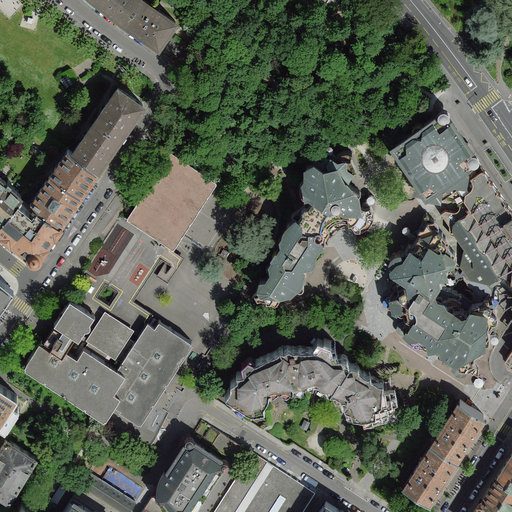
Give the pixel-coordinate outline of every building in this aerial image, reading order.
[(140,0),(96,0),(125,22),(140,0)] [(176,21),(145,0),(140,0),(125,22),(159,46),(173,26),(176,21)] [(118,87),(96,121),(120,137),(143,104),(118,87)] [(414,132),(395,145),(399,150),(398,156),(405,158),(413,163),(417,170),(419,178),(418,184),(415,192),(431,184),(432,195),(443,197),(446,195),(448,198),(456,200),(459,202),(460,206),(458,210),(452,211),(446,210),(441,213),(450,225),(450,233),(458,237),(461,241),(488,236),(511,221),(511,208),(478,160),(479,156),(478,153),(475,151),(472,151),(449,117),(450,113),(449,110),(446,109),(442,109),(439,111),(438,115),(424,125),(420,123),(415,125),(413,128),(414,132)] [(96,121),(73,153),(97,171),(120,137),(96,121)] [(68,149),(51,174),(80,194),(97,171),(73,153),(68,149)] [(306,198),(305,203),(300,208),(329,229),(336,222),(341,220),(347,221),(352,223),(356,229),(363,229),(369,226),(374,220),(374,212),(371,205),(365,207),(359,203),(358,197),(361,191),(348,182),(347,177),(350,173),(357,169),(351,159),(353,152),(347,150),(339,153),(334,157),(332,156),(330,159),(318,152),(315,155),(314,163),(307,166),(307,175),(304,180),(300,180),(300,187),(304,194),(306,193),(306,198)] [(171,151),(127,219),(161,242),(171,248),(216,181),(171,151)] [(30,204),(36,208),(59,224),(80,194),(51,174),(34,198),(30,204)] [(6,182),(0,177),(0,221),(1,222),(17,202),(21,197),(21,195),(10,185),(12,182),(8,179),(6,182)] [(432,195),(431,184),(415,192),(432,195)] [(29,211),(17,202),(1,222),(0,222),(0,229),(32,256),(34,257),(36,257),(38,256),(59,224),(36,208),(32,214),(32,216),(33,217),(30,220),(29,218),(29,216),(27,215),(29,213),(29,211)] [(329,229),(300,208),(293,213),(284,233),(279,242),(280,248),(304,262),(307,263),(315,260),(322,254),(325,246),(327,235),(329,229)] [(430,218),(427,213),(424,218),(423,223),(418,230),(414,233),(411,237),(405,252),(400,251),(395,253),(391,258),(390,262),(391,268),(395,272),(400,274),(404,274),(405,278),(399,280),(406,286),(419,261),(422,263),(434,244),(448,243),(449,241),(447,236),(442,234),(443,232),(439,229),(439,226),(434,220),(430,218)] [(119,291),(132,300),(161,257),(154,252),(161,242),(127,219),(90,273),(93,275),(106,283),(119,291)] [(511,221),(488,236),(461,241),(465,247),(461,266),(470,279),(488,282),(491,286),(499,280),(502,276),(501,274),(511,267),(511,221)] [(154,252),(161,257),(174,266),(177,269),(185,258),(171,248),(161,242),(154,252)] [(455,252),(448,243),(434,244),(422,263),(419,261),(406,286),(399,280),(388,282),(389,288),(386,292),(389,298),(385,299),(383,301),(383,304),(384,306),(386,307),(394,307),(394,310),(402,314),(404,313),(406,321),(399,324),(397,326),(397,328),(397,330),(398,332),(406,337),(407,340),(409,342),(410,344),(413,346),(441,301),(439,299),(438,298),(436,298),(435,297),(436,296),(434,291),(439,282),(432,279),(432,278),(438,269),(441,271),(446,271),(452,262),(453,263),(457,262),(457,257),(457,255),(455,252)] [(304,262),(280,248),(276,249),(273,253),(274,256),(267,266),(271,273),(268,278),(261,278),(256,293),(251,297),(262,297),(270,299),(272,296),(277,295),(280,297),(281,292),(285,289),(292,287),(290,277),(300,276),(304,269),(300,266),(304,262)] [(506,277),(511,280),(511,267),(501,274),(502,276),(506,277)] [(93,275),(76,301),(95,313),(90,321),(91,324),(90,326),(88,328),(86,328),(79,338),(75,336),(66,349),(78,357),(88,341),(86,340),(106,310),(135,329),(129,338),(135,342),(149,321),(153,314),(132,300),(119,291),(110,305),(98,297),(106,283),(93,275)] [(0,309),(14,290),(0,277),(0,309)] [(71,298),(54,323),(55,323),(75,336),(79,338),(86,328),(88,328),(90,326),(91,324),(90,321),(95,313),(76,301),(71,298)] [(489,304),(495,308),(494,303),(490,303),(489,299),(485,298),(483,301),(472,303),(467,311),(465,311),(464,309),(461,307),(461,302),(457,300),(454,299),(448,298),(441,301),(413,346),(416,348),(418,348),(421,349),(424,348),(428,351),(430,347),(431,348),(437,345),(440,340),(442,337),(444,339),(441,342),(438,346),(436,350),(441,353),(442,356),(445,358),(443,363),(446,365),(450,366),(452,364),(453,364),(454,367),(457,370),(460,371),(464,371),(467,367),(479,375),(479,366),(477,365),(473,357),(470,362),(458,354),(489,304)] [(497,313),(495,308),(489,304),(458,354),(470,362),(473,357),(474,354),(479,353),(483,350),(482,347),(486,341),(489,341),(490,334),(489,331),(493,325),(495,326),(498,322),(498,320),(498,319),(495,316),(497,313)] [(88,341),(116,359),(129,338),(135,329),(106,310),(86,340),(88,341)] [(135,342),(122,362),(128,367),(114,390),(121,395),(115,404),(121,407),(120,409),(139,422),(192,340),(159,319),(155,326),(149,321),(135,342)] [(66,349),(75,336),(55,323),(42,343),(62,356),(66,349)] [(437,345),(431,348),(432,351),(436,350),(438,346),(441,342),(444,339),(442,337),(440,340),(437,345)] [(135,342),(129,338),(116,359),(122,362),(135,342)] [(317,346),(301,346),(304,382),(305,382),(310,378),(315,377),(316,379),(317,379),(326,384),(328,388),(330,389),(350,361),(349,358),(348,355),(344,353),(341,353),(338,354),(334,349),(332,350),(330,343),(322,340),(317,346)] [(78,357),(66,349),(62,356),(42,343),(40,342),(25,364),(107,417),(115,404),(121,395),(114,390),(128,367),(122,362),(116,359),(88,341),(78,357)] [(277,349),(268,353),(281,387),(286,386),(292,389),(293,388),(295,388),(299,383),(304,382),(301,346),(293,346),(288,344),(284,347),(280,346),(277,349)] [(233,381),(225,394),(231,398),(236,397),(237,402),(244,401),(245,407),(252,405),(254,410),(265,407),(263,398),(267,397),(269,395),(270,387),(274,386),(278,387),(280,388),(281,387),(268,353),(255,359),(248,356),(242,362),(243,370),(237,371),(237,375),(231,380),(233,381)] [(356,362),(350,361),(330,389),(332,391),(335,390),(339,393),(341,396),(346,396),(347,398),(344,401),(346,406),(350,408),(353,414),(363,415),(365,423),(400,416),(401,414),(395,389),(386,389),(383,387),(384,379),(379,379),(372,375),(370,371),(369,370),(368,372),(359,367),(358,363),(356,362)] [(0,384),(0,434),(7,438),(25,412),(19,409),(24,401),(0,384)] [(460,399),(432,443),(456,458),(484,414),(460,399)] [(201,421),(192,433),(219,452),(237,451),(240,448),(201,421)] [(157,495),(155,495),(161,499),(162,503),(168,511),(169,511),(192,511),(228,458),(226,457),(223,457),(222,458),(211,451),(209,452),(208,449),(205,449),(205,447),(194,440),(195,438),(193,436),(192,435),(189,435),(187,436),(186,438),(186,440),(187,442),(167,472),(164,470),(162,474),(160,479),(159,486),(159,492),(157,495)] [(0,450),(0,494),(9,500),(36,457),(7,438),(0,450)] [(456,458),(432,443),(405,486),(429,501),(456,458)] [(301,511),(315,492),(253,453),(215,511),(301,511)] [(511,454),(497,477),(511,486),(511,454)] [(82,482),(72,498),(94,511),(129,511),(136,501),(89,471),(82,482)] [(506,511),(511,504),(511,486),(497,477),(475,511),(506,511)] [(152,496),(141,511),(169,511),(168,511),(162,503),(161,499),(155,495),(152,496)] [(94,511),(72,498),(62,511),(94,511)] [(346,511),(326,499),(318,511),(346,511)] [(38,511),(22,501),(15,511),(38,511)]
